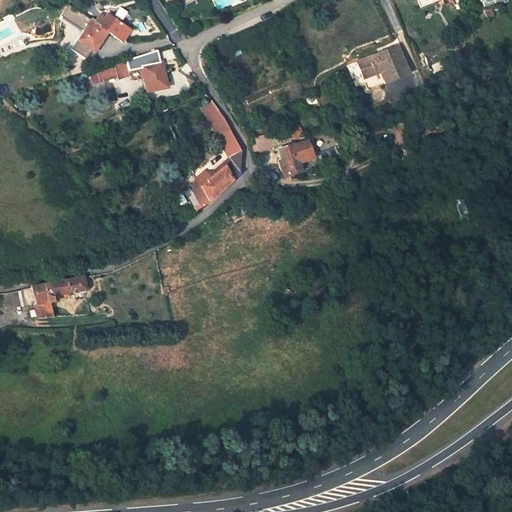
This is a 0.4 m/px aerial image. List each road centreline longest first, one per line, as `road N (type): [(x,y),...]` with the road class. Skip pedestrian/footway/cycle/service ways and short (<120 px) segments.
road 1 (unclassified): [(0,288),(112,267),(194,222),(243,174),(247,157),(237,133),(182,45)]
road 2 (primary): [(511,348),(402,443),(342,476),(289,495),(176,511)]
road 3 (primary): [(304,511),(399,481),(511,405)]
